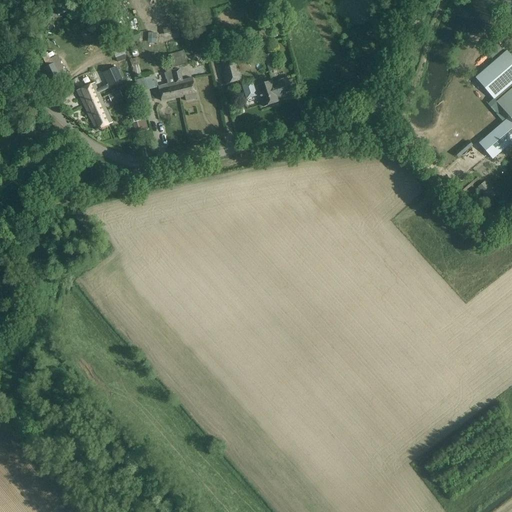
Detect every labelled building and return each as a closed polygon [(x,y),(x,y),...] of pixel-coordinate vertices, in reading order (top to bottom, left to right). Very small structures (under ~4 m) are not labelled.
[(69,9),(65,1),(54,7),(58,15),(69,9)] [(171,35),(169,27),(162,29),(164,37),(171,35)] [(184,51),(168,55),(170,61),(168,62),(170,69),(179,66),(187,64),(184,51)] [(507,51),(475,78),(498,105),(511,93),(511,57),(509,54),(507,51)] [(276,69),(272,55),(264,57),(269,72),(276,69)] [(142,75),(136,56),(129,58),(135,77),(142,75)] [(52,65),(46,67),(54,82),(66,76),(58,57),(50,60),(51,61),(52,65)] [(168,85),(159,87),(162,101),(177,98),(174,84),(171,72),(170,69),(168,62),(164,63),(166,73),(164,73),(166,80),(167,79),(168,85)] [(109,84),(98,89),(99,92),(110,87),(110,88),(123,82),(116,67),(103,73),(109,84)] [(239,69),(223,73),(226,85),(229,84),(242,81),(239,69)] [(180,70),(171,72),(174,84),(177,98),(185,96),(186,100),(198,98),(193,78),(183,81),(180,70)] [(153,82),(151,77),(136,80),(139,92),(159,87),(157,81),(153,82)] [(288,78),(273,83),(273,84),(274,83),(280,101),(294,96),(288,78)] [(273,84),(273,83),(272,81),(255,87),(258,95),(259,94),(264,107),(279,102),(279,101),(280,101),(274,83),(273,84)] [(79,90),(85,106),(102,98),(99,92),(98,89),(95,83),(79,90)] [(116,100),(116,101),(123,98),(120,91),(113,94),(116,100)] [(502,124),(480,143),(493,159),(506,148),(510,153),(511,151),(511,93),(498,105),(509,118),(502,124)] [(113,123),(102,98),(85,106),(96,130),(113,123)] [(142,113),(132,116),(134,123),(144,119),(142,113)] [(488,186),(481,192),(488,200),(494,194),(488,186)]
